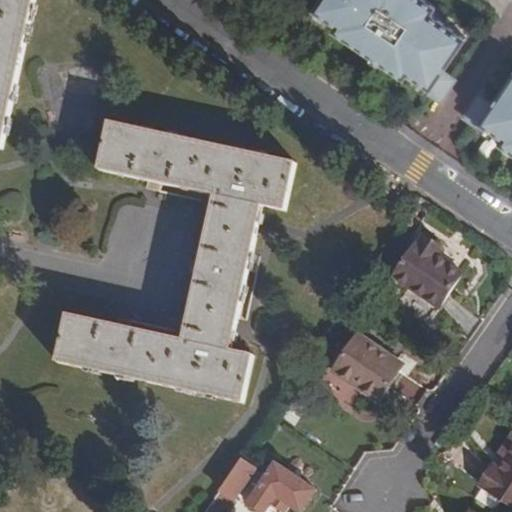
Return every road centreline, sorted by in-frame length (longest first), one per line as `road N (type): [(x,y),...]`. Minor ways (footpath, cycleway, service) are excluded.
road 1 (tertiary): [(168,0),(408,164)]
road 2 (tertiary): [(408,164),(511,234)]
